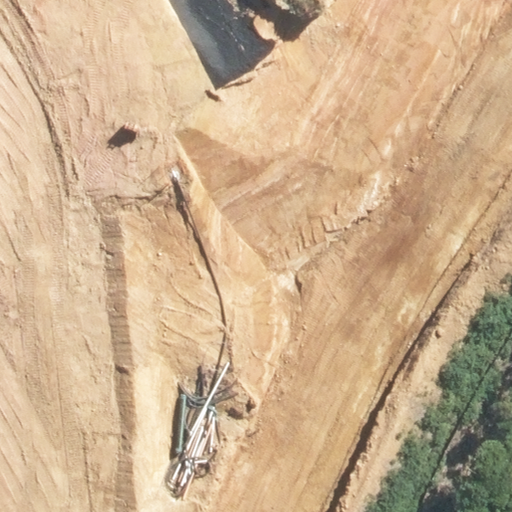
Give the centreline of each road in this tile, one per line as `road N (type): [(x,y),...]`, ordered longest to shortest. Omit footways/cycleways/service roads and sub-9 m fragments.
road 1 (unknown): [(345,0),(186,305),(99,511)]
road 2 (unknown): [(51,245),(186,305)]
